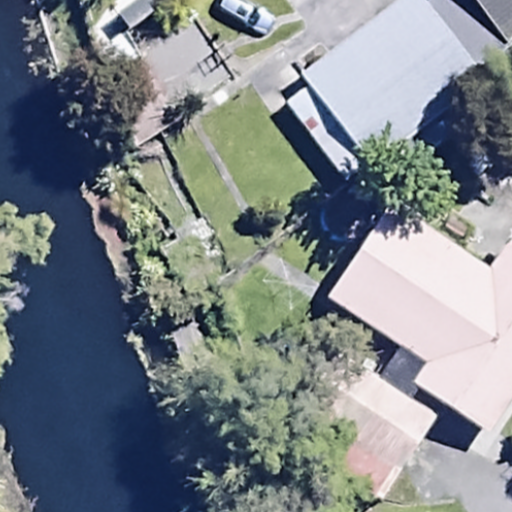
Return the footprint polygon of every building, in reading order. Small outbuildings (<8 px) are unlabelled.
[(308,150),(334,185),(479,78),(419,0),(394,0),(302,71),(292,57),(266,78),(316,144),(308,150)] [(511,0),(468,0),(500,41),(511,31),(511,0)] [(511,236),(500,228),(476,263),(375,195),(312,289),(413,357),(402,374),(482,427),(511,383),(511,236)] [(192,222),(156,242),(185,294),(221,274),(192,222)] [(373,496),(427,407),(334,350),(280,439),(373,496)]
